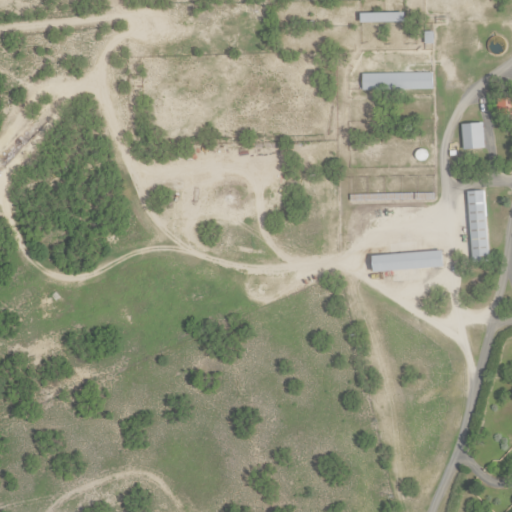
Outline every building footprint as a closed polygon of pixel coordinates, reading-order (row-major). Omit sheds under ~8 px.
[(361,0),(362,22),(404,22),(404,0),(361,0)] [(363,90),(434,90),(434,73),(363,73),(363,90)] [(484,150),(484,124),(464,124),(464,150),(484,150)] [(488,259),(486,191),(470,192),(472,259),(488,259)] [(443,251),(373,257),(374,273),(445,268),(443,251)]
